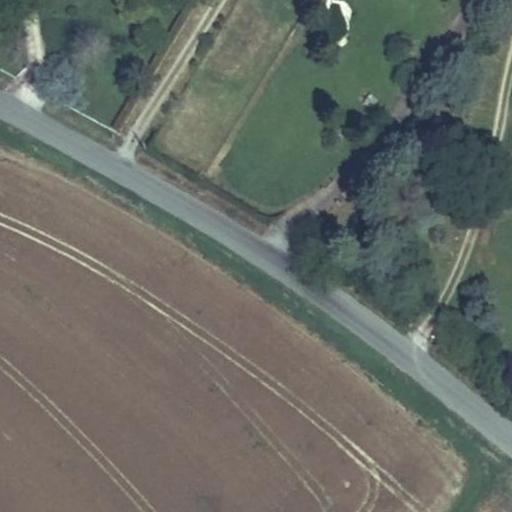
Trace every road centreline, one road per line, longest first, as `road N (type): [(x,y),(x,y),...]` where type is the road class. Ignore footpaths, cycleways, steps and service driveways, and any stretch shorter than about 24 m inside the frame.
road 1 (tertiary): [(0,103),(312,285),(511,438)]
road 2 (unknown): [(312,285),(455,36),(486,0)]
road 3 (unknown): [(435,373),(500,250),(511,199)]
